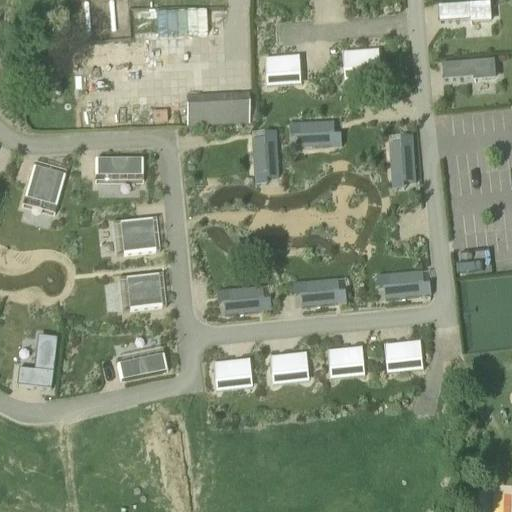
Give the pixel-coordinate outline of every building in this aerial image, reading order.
[(488,6),(439,10),(440,25),(470,23),(470,24),(490,23),(488,6)] [(206,22),(205,34),(222,35),(222,23),(206,22)] [(379,52),(342,55),(344,72),(380,70),(379,52)] [(299,59),(263,62),(265,79),(301,76),(299,59)] [(40,84),(24,85),(26,101),(41,100),(41,99),(59,97),(56,62),(38,64),(40,84)] [(492,63),(443,67),(444,83),(474,81),(474,82),(494,81),(492,63)] [(315,71),(314,107),(338,107),(338,71),(315,71)] [(231,127),(230,86),(217,87),(219,127),(231,127)] [(216,99),(185,100),(186,129),(217,128),(216,99)] [(301,139),(295,140),(296,151),(330,150),(329,138),(335,138),(334,125),(300,127),(301,139)] [(264,142),(251,143),(253,176),(265,176),(265,182),(277,181),(275,147),(264,147),(264,142)] [(401,146),(389,147),(392,181),(403,180),(403,186),(416,185),(414,151),(401,152),(401,146)] [(145,163),(94,163),(94,180),(145,180),(145,163)] [(33,170),(24,201),(55,210),(64,179),(33,170)] [(93,216),(130,217),(130,202),(93,201),(93,216)] [(151,223),(119,226),(122,258),(155,254),(151,223)] [(13,236),(0,235),(0,253),(13,253),(13,236)] [(390,290),(384,291),(385,302),(419,299),(418,288),(424,287),(422,275),(389,278),(390,290)] [(157,278),(125,282),(129,314),(161,310),(157,278)] [(305,298),(300,299),(301,310),(334,307),(333,296),(339,295),(338,283),(304,286),(305,298)] [(229,306),(223,307),(224,318),(258,315),(257,304),(263,303),(262,291),(228,294),(229,306)] [(337,299),(336,313),(378,314),(378,300),(337,299)] [(37,340),(33,373),(18,371),(16,388),(50,392),(56,342),(37,340)] [(420,345),(384,348),(386,365),(422,362),(420,345)] [(362,350),(326,354),(328,371),(364,367),(362,350)] [(305,356),(269,360),(270,377),(306,373),(305,356)] [(166,375),(163,359),(117,368),(120,384),(166,375)] [(248,362),(212,366),(214,383),(250,379),(248,362)] [(108,446),(113,489),(142,486),(139,461),(125,463),(123,440),(99,443),(100,447),(108,446)] [(380,482),(405,480),(404,471),(428,470),(427,459),(379,462),(380,482)] [(288,469),(290,510),(318,509),(315,467),(288,469)] [(27,511),(27,496),(18,497),(18,511),(27,511)]
